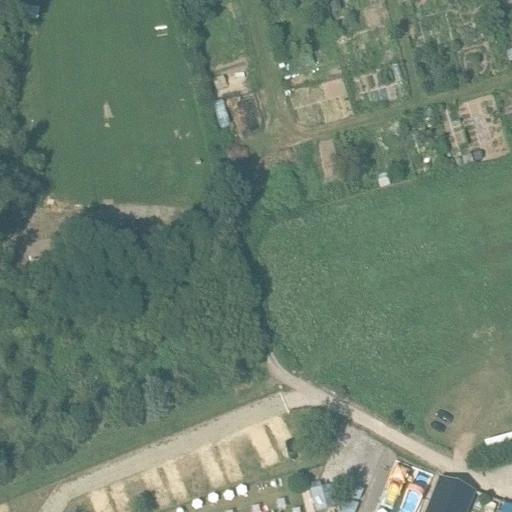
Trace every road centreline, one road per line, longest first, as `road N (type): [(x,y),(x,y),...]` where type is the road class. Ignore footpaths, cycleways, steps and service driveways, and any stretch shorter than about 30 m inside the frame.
road 1 (track): [(462,472),(245,358)]
road 2 (track): [(275,371),(234,241),(215,225)]
